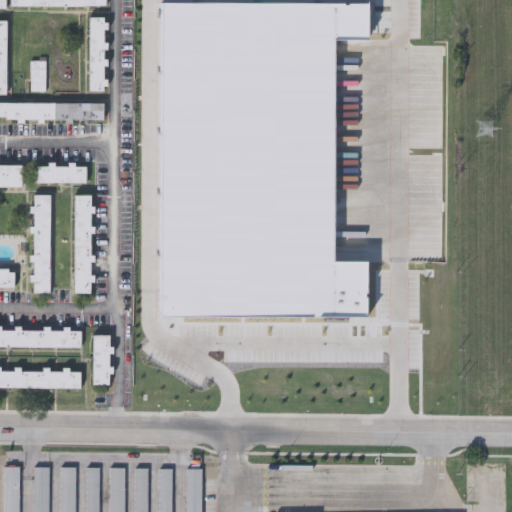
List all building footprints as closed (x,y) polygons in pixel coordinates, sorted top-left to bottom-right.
[(107,8),(106,0),(11,0),(11,8),(107,8)] [(87,91),(89,16),(107,16),(105,91),(87,91)] [(30,90),(30,59),(45,59),(45,90),(30,90)] [(103,119),(0,119),(0,102),(103,102),(103,119)] [(85,182),(39,182),(39,162),(85,162),(85,182)] [(0,187),(0,164),(21,164),(21,187),(0,187)] [(50,194),(49,292),(31,292),(32,193),(50,194)] [(73,292),(74,194),(93,194),(92,292),(73,292)] [(13,287),(0,287),(0,269),(13,269),(13,287)] [(80,347),(0,347),(0,327),(80,327),(80,347)] [(92,386),(92,335),(111,335),(111,386),(92,386)] [(0,387),(0,369),(80,371),(80,389),(0,387)] [(3,511),(3,466),(18,466),(18,511),(3,511)] [(32,511),(32,467),(48,467),(48,511),(32,511)] [(75,467),(75,511),(59,511),(59,467),(75,467)] [(86,511),(86,467),(98,467),(98,511),(86,511)] [(123,467),(123,511),(108,511),(108,467),(123,467)] [(147,468),(147,511),(134,511),(134,468),(147,468)] [(171,468),(171,511),(158,511),(158,468),(171,468)] [(201,511),(185,511),(185,468),(201,468),(201,511)]
